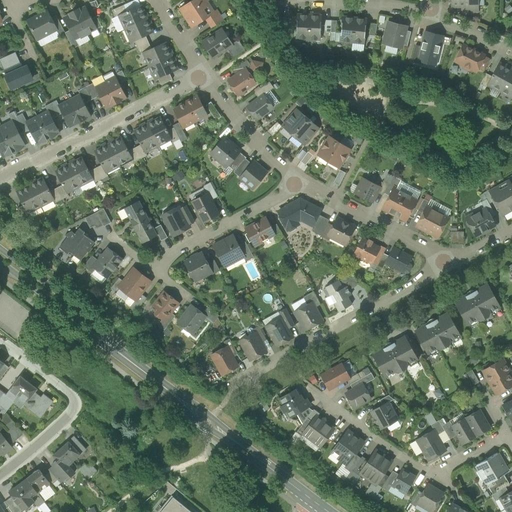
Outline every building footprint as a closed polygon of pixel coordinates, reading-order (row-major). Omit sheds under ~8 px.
[(189,19),(194,27),(206,19),(211,15),(204,4),(207,3),(205,0),(193,0),(180,9),(185,17),(187,15),(189,19)] [(214,13),(207,3),(204,4),(211,15),(214,13)] [(112,11),(115,17),(119,16),(119,15),(126,12),(124,5),(112,11)] [(78,9),(75,11),(87,35),(91,33),(91,31),(96,29),(91,19),(85,7),(79,10),(78,9)] [(119,15),(119,16),(125,29),(147,19),(147,18),(148,17),(146,11),(144,12),(143,9),(140,10),(138,7),(126,12),(119,15)] [(28,21),(36,38),(43,35),(44,36),(56,30),(57,30),(51,18),(47,11),(28,21)] [(81,38),(87,35),(75,11),(70,14),(70,15),(64,18),(70,30),(75,39),(76,39),(81,37),(81,38)] [(206,19),(212,28),(223,21),(216,11),(214,13),(211,15),(206,19)] [(192,28),(194,27),(189,19),(187,15),(185,17),(192,28)] [(307,39),(308,40),(309,16),(297,15),(296,39),(300,39),(301,40),(306,41),(307,39)] [(56,30),(59,35),(64,32),(56,16),(51,18),(57,30),(56,30)] [(118,32),(125,29),(119,16),(115,17),(112,19),(118,32)] [(321,16),(309,16),(308,40),(309,40),(310,41),(315,41),(316,40),(320,40),(321,16)] [(96,29),(102,26),(97,17),(91,19),(96,29)] [(351,42),(352,42),(354,19),(342,17),(340,41),(344,42),(345,43),(349,43),(351,42)] [(146,36),(151,34),(149,30),(152,29),(150,26),(152,25),(150,19),(148,20),(147,19),(125,29),(131,43),(134,41),(146,36)] [(366,20),(354,19),(352,42),(353,43),(354,44),(359,44),(360,43),(364,44),(366,20)] [(383,44),(401,48),(402,45),(405,31),(406,27),(389,23),(383,44)] [(43,35),(36,38),(40,46),(42,46),(60,37),(59,35),(56,30),(44,36),(43,35)] [(65,33),(73,49),(79,46),(76,39),(75,39),(70,30),(65,33)] [(222,30),(220,32),(223,37),(228,38),(222,30)] [(402,45),(407,46),(411,32),(405,31),(402,45)] [(202,43),(209,53),(213,54),(215,56),(227,48),(232,45),(232,44),(228,38),(223,37),(220,32),(202,43)] [(421,47),(421,50),(438,54),(441,44),(440,43),(442,36),(425,32),(421,47)] [(134,41),(137,48),(149,42),(146,36),(134,41)] [(227,48),(234,58),(245,51),(238,40),(232,44),(232,45),(227,48)] [(151,49),(149,42),(137,48),(140,54),(143,53),(143,52),(151,49)] [(168,49),(167,46),(164,47),(163,44),(151,49),(143,52),(143,53),(149,66),(172,56),(171,55),(173,54),(170,48),(168,49)] [(413,56),(419,57),(421,50),(421,47),(415,46),(413,56)] [(471,70),(475,72),(477,72),(478,68),(484,57),(484,56),(484,55),(482,54),(480,54),(475,51),(474,50),(466,46),(462,47),(460,51),(462,55),(460,55),(457,62),(457,63),(463,66),(464,69),(468,71),(471,70)] [(421,62),(427,64),(428,60),(436,62),(438,54),(421,50),(419,57),(413,56),(411,62),(421,65),(421,62)] [(0,59),(0,61),(4,71),(20,63),(15,52),(0,59)] [(170,73),(175,71),(173,67),(176,66),(175,63),(177,62),(174,57),(172,57),(172,56),(149,66),(156,80),(158,79),(170,73)] [(478,68),(484,71),(488,62),(489,63),(491,60),(484,57),(478,68)] [(232,70),(236,76),(246,69),(247,69),(251,66),(249,64),(247,60),(232,70)] [(251,66),(247,69),(250,75),(255,72),(260,73),(262,63),(253,61),(249,64),(251,66)] [(4,71),(7,76),(19,70),(17,65),(4,71)] [(505,67),(502,65),(501,68),(497,66),(491,77),(487,84),(487,85),(500,92),(511,70),(511,68),(506,65),(505,67)] [(6,76),(12,88),(21,84),(21,86),(26,83),(26,82),(32,79),(31,78),(32,76),(30,75),(27,67),(6,76)] [(249,79),(250,75),(247,69),(246,69),(236,76),(228,81),(237,96),(253,85),(249,79)] [(511,70),(500,92),(511,98),(511,70)] [(117,73),(122,83),(127,81),(125,77),(122,71),(117,73)] [(103,76),(105,82),(115,77),(113,73),(111,72),(103,76)] [(158,79),(161,85),(172,80),(170,73),(158,79)] [(480,85),(486,88),(487,85),(487,84),(491,77),(486,74),(480,85)] [(105,82),(103,76),(97,79),(96,78),(91,80),(93,84),(95,87),(105,82)] [(116,76),(115,77),(105,82),(117,104),(122,101),(127,98),(116,76)] [(112,107),(117,104),(105,82),(95,87),(99,96),(106,109),(111,106),(112,107)] [(255,93),(259,99),(264,95),(270,90),(274,88),(269,82),(255,93)] [(93,84),(86,88),(92,100),(99,96),(95,87),(93,84)] [(85,103),(92,100),(86,88),(78,91),(80,95),(85,103)] [(270,90),(264,95),(273,107),(279,103),(279,102),(270,90)] [(70,100),(81,122),(84,121),(84,120),(91,116),(85,103),(80,95),(70,100)] [(273,108),(273,107),(264,95),(259,99),(247,107),(256,120),(273,108)] [(198,96),(185,103),(195,122),(208,116),(198,96)] [(70,127),(75,125),(78,123),(78,124),(81,122),(70,100),(59,105),(59,106),(63,113),(70,127)] [(57,101),(51,104),(57,116),(63,113),(59,106),(59,105),(57,101)] [(206,106),(216,121),(221,117),(211,102),(206,106)] [(183,128),(195,122),(185,103),(182,104),(183,105),(174,110),(183,128)] [(57,116),(51,104),(45,107),(48,112),(52,119),(57,116)] [(282,126),(293,136),(308,119),(297,109),(282,126)] [(9,115),(12,122),(17,131),(22,128),(17,117),(14,112),(9,115)] [(49,139),(51,137),(52,139),(57,134),(59,133),(52,119),(48,112),(38,117),(49,139)] [(23,114),(17,117),(22,128),(25,133),(31,130),(27,123),(23,114)] [(38,144),(40,143),(47,141),(46,140),(49,139),(38,117),(27,123),(31,130),(38,144)] [(148,124),(147,125),(158,146),(171,139),(172,139),(168,131),(160,118),(154,121),(153,119),(147,122),(148,124)] [(319,128),(308,119),(293,136),(304,146),(319,128)] [(14,152),(17,151),(23,148),(25,146),(17,131),(12,122),(2,127),(14,152)] [(267,131),(273,136),(282,126),(276,122),(267,131)] [(145,153),(158,146),(147,125),(146,125),(145,123),(139,126),(140,128),(134,131),(141,145),(145,153)] [(173,126),(174,128),(180,139),(181,142),(187,139),(179,123),(173,126)] [(0,150),(4,157),(6,156),(12,153),(14,152),(2,127),(0,127),(0,150)] [(173,143),(180,139),(174,128),(168,131),(172,139),(171,139),(173,143)] [(317,156),(328,162),(340,143),(329,136),(326,142),(325,141),(321,148),(322,148),(317,156)] [(109,144),(108,145),(119,166),(132,160),(133,159),(128,151),(121,138),(115,141),(114,139),(108,142),(109,144)] [(211,154),(227,167),(228,166),(239,152),(240,151),(225,138),(211,154)] [(351,149),(340,143),(328,162),(339,169),(343,161),(344,161),(348,155),(347,155),(351,149)] [(106,173),(119,166),(108,145),(107,145),(106,144),(100,147),(101,148),(95,152),(102,165),(106,173)] [(141,145),(135,148),(140,159),(147,156),(145,153),(141,145)] [(134,163),(140,159),(135,148),(128,151),(133,159),(132,160),(134,163)] [(228,166),(235,171),(245,159),(246,158),(239,152),(228,166)] [(301,162),(306,166),(313,156),(308,152),(301,162)] [(70,164),(69,165),(80,186),(93,180),(89,172),(82,158),(76,161),(75,160),(69,163),(70,164)] [(251,164),(245,159),(235,171),(234,172),(240,178),(251,164)] [(240,178),(254,189),(267,173),(253,162),(251,164),(240,178)] [(67,193),(80,186),(69,165),(68,166),(67,164),(61,167),(62,169),(56,172),(63,185),(67,193)] [(102,165),(96,169),(101,180),(108,176),(106,173),(102,165)] [(95,183),(101,180),(96,169),(89,172),(93,180),(95,183)] [(333,183),(339,186),(346,173),(340,170),(333,183)] [(393,176),(389,183),(384,194),(389,196),(394,188),(397,189),(401,181),(393,176)] [(31,184),(30,185),(41,207),(54,200),(50,192),(43,178),(37,181),(36,180),(30,183),(31,184)] [(354,194),(372,203),(377,193),(381,187),(380,187),(363,178),(354,194)] [(383,196),(384,194),(389,183),(384,180),(380,187),(381,187),(377,193),(383,196)] [(401,181),(397,189),(405,194),(409,186),(401,181)] [(511,185),(509,181),(489,192),(494,201),(502,215),(511,209),(511,185)] [(28,213),(41,207),(30,185),(29,186),(28,184),(22,187),(23,189),(16,192),(23,206),(28,214),(28,213)] [(63,185),(56,188),(62,200),(69,196),(67,193),(63,185)] [(208,193),(212,200),(218,197),(212,185),(204,189),(206,194),(208,193)] [(412,187),(408,195),(417,200),(421,192),(412,187)] [(56,203),(62,200),(56,188),(50,192),(54,200),(56,203)] [(383,209),(394,215),(405,194),(397,189),(394,188),(389,196),(383,209)] [(486,199),(489,204),(494,201),(489,192),(488,190),(483,193),(486,199)] [(192,202),(203,223),(220,214),(212,200),(208,193),(206,194),(192,202)] [(408,195),(405,194),(394,215),(406,221),(410,213),(412,213),(414,208),(413,207),(417,200),(408,195)] [(418,211),(423,214),(427,207),(429,202),(424,199),(418,211)] [(481,202),(484,209),(485,209),(490,218),(495,215),(489,204),(486,199),(481,202)] [(286,227),(288,231),(295,227),(297,222),(300,220),(302,216),(314,222),(315,222),(319,215),(321,210),(314,206),(313,205),(311,203),(309,204),(301,200),(301,201),(300,200),(295,203),(294,203),(286,207),(286,208),(278,212),(281,218),(285,227),(286,227)] [(130,221),(133,226),(148,219),(139,201),(125,209),(131,221),(130,221)] [(180,209),(188,225),(195,221),(187,205),(180,209)] [(17,209),(23,220),(30,216),(28,213),(28,214),(23,206),(17,209)] [(168,226),(174,236),(190,228),(188,225),(180,209),(179,207),(169,212),(170,214),(164,218),(165,219),(164,222),(165,225),(168,226)] [(417,226),(427,232),(437,212),(427,207),(423,214),(417,226)] [(104,209),(97,213),(103,226),(104,227),(111,223),(104,209)] [(495,226),(490,218),(485,209),(484,209),(474,215),(474,214),(473,214),(474,216),(468,220),(467,217),(466,218),(467,220),(466,224),(468,227),(472,228),(476,236),(495,226)] [(448,218),(437,212),(427,232),(438,237),(448,218)] [(97,229),(103,226),(97,213),(94,214),(85,218),(90,228),(95,226),(97,229)] [(312,231),(321,236),(327,223),(329,220),(319,215),(315,222),(314,222),(312,225),(315,227),(312,231)] [(153,229),(148,219),(133,226),(136,231),(143,243),(157,236),(157,235),(153,229)] [(251,240),(255,247),(262,243),(261,242),(273,235),(274,235),(270,228),(272,227),(271,227),(268,221),(266,222),(265,219),(247,228),(253,240),(251,240)] [(338,242),(342,244),(345,243),(346,244),(354,228),(337,219),(333,226),(328,235),(331,236),(337,239),(338,242)] [(333,226),(327,223),(321,236),(329,240),(331,236),(328,235),(333,226)] [(273,235),(276,240),(283,236),(277,224),(271,227),(272,227),(270,228),(274,235),(273,235)] [(158,235),(161,241),(168,238),(161,225),(153,229),(157,235),(158,235)] [(74,255),(81,261),(95,243),(88,237),(84,234),(85,232),(80,228),(75,234),(72,232),(65,235),(68,237),(59,248),(68,255),(70,252),(74,255)] [(214,246),(225,267),(226,267),(225,264),(242,255),(244,257),(245,257),(238,245),(233,235),(214,246)] [(354,255),(372,264),(373,262),(376,255),(380,248),(371,243),(369,242),(362,239),(354,255)] [(244,257),(246,262),(254,258),(245,242),(238,245),(245,257),(244,257)] [(376,255),(382,258),(384,254),(386,249),(381,247),(380,248),(376,255)] [(95,270),(107,279),(113,272),(115,271),(117,268),(117,266),(122,259),(108,248),(98,261),(93,268),(95,270)] [(386,263),(403,272),(408,263),(411,257),(408,256),(408,257),(401,253),(401,252),(393,248),(389,256),(386,263)] [(194,278),(196,281),(211,273),(212,272),(207,264),(202,253),(186,262),(191,272),(190,274),(191,277),(194,278)] [(377,267),(383,269),(386,263),(389,256),(384,254),(382,258),(378,265),(377,267)] [(225,264),(226,267),(244,257),(242,255),(225,264)] [(373,262),(378,265),(382,258),(376,255),(373,262)] [(83,267),(92,274),(95,270),(93,268),(98,261),(92,256),(83,267)] [(211,273),(213,275),(220,271),(214,260),(207,264),(212,272),(211,273)] [(411,264),(408,263),(403,272),(406,274),(409,273),(412,268),(411,264)] [(126,304),(130,307),(135,300),(135,301),(141,294),(151,281),(134,268),(124,282),(119,288),(120,288),(129,296),(125,301),(126,304)] [(347,286),(349,291),(351,290),(358,282),(345,274),(337,279),(338,281),(339,280),(343,288),(347,286)] [(111,288),(116,293),(120,288),(119,288),(124,282),(119,278),(111,288)] [(335,304),(339,312),(352,305),(348,297),(351,295),(349,291),(347,286),(343,288),(339,280),(338,281),(325,288),(330,296),(326,299),(330,307),(335,304)] [(455,302),(468,325),(477,320),(481,321),(483,317),(485,316),(489,317),(490,313),(500,308),(487,285),(480,289),(479,288),(462,298),(455,302)] [(162,319),(164,321),(171,312),(178,303),(165,292),(154,307),(159,311),(156,315),(162,319)] [(312,302),(315,308),(321,305),(313,292),(303,297),(304,298),(308,305),(312,302)] [(129,308),(135,312),(146,298),(141,294),(135,301),(135,300),(130,307),(129,308)] [(291,305),(295,312),(308,305),(304,298),(291,305)] [(295,312),(305,330),(323,321),(315,308),(312,302),(308,305),(295,312)] [(188,327),(194,331),(205,317),(206,316),(203,314),(192,305),(178,323),(184,328),(188,327)] [(205,317),(213,323),(218,317),(219,316),(208,307),(203,314),(206,316),(205,317)] [(282,318),(288,329),(295,325),(286,309),(279,313),(282,318)] [(158,325),(165,330),(176,316),(171,312),(164,321),(162,319),(158,325)] [(430,355),(431,355),(437,352),(437,351),(437,349),(438,348),(442,350),(443,346),(445,345),(449,346),(450,342),(451,341),(452,343),(454,343),(459,340),(460,339),(459,337),(460,336),(447,313),(440,317),(422,327),(423,327),(415,331),(428,354),(429,353),(430,355)] [(268,329),(277,346),(293,337),(288,329),(282,318),(276,322),(274,326),(268,329)] [(256,333),(261,343),(267,340),(259,326),(253,329),(255,333),(256,333)] [(256,333),(255,333),(250,336),(249,336),(248,340),(241,344),(251,360),(266,352),(261,343),(256,333)] [(373,355),(385,377),(395,372),(399,373),(406,369),(407,365),(417,360),(405,337),(397,341),(380,350),(380,351),(373,355)] [(227,347),(233,357),(238,355),(230,339),(224,342),(227,347)] [(213,358),(222,375),(238,366),(233,357),(227,347),(221,350),(219,355),(213,358)] [(483,371),(490,383),(508,372),(510,371),(503,359),(483,371)] [(321,376),(329,390),(350,378),(342,364),(321,376)] [(0,370),(0,377),(2,379),(10,368),(5,365),(0,370)] [(347,379),(350,385),(366,376),(363,371),(347,379)] [(468,374),(474,385),(479,382),(472,371),(468,374)] [(511,379),(508,372),(490,383),(497,395),(508,388),(511,386),(511,379)] [(371,373),(366,376),(350,385),(353,390),(363,384),(363,385),(369,382),(374,379),(371,373)] [(15,394),(18,397),(29,383),(20,377),(10,390),(15,394)] [(346,394),(353,408),(371,398),(377,395),(369,382),(363,385),(363,384),(353,390),(346,394)] [(18,397),(25,403),(26,403),(34,393),(37,389),(29,383),(18,397)] [(12,399),(15,394),(10,390),(7,395),(12,399)] [(287,411),(290,418),(297,414),(308,407),(310,405),(306,399),(304,401),(300,395),(298,396),(294,390),(293,390),(295,393),(291,395),(290,393),(280,399),(283,405),(280,406),(284,413),(287,411)] [(12,399),(7,395),(5,393),(0,399),(0,401),(9,408),(13,403),(15,401),(12,399)] [(41,398),(34,393),(26,403),(25,403),(24,405),(40,417),(52,402),(43,395),(41,398)] [(380,400),(383,406),(388,403),(393,400),(394,399),(388,395),(388,396),(380,400)] [(25,403),(18,397),(15,401),(13,403),(21,409),(24,405),(25,403)] [(511,399),(503,405),(510,417),(511,416),(511,399)] [(373,422),(378,423),(387,426),(397,420),(388,403),(383,406),(371,412),(375,418),(373,422)] [(297,414),(303,424),(307,418),(313,411),(308,407),(297,414)] [(465,418),(476,436),(490,428),(479,410),(465,418)] [(304,434),(320,447),(334,429),(316,416),(312,421),(303,433),(304,434)] [(312,421),(307,418),(303,424),(296,432),(302,436),(304,434),(303,433),(312,421)] [(458,435),(463,444),(476,436),(465,418),(453,425),(452,426),(458,435)] [(402,422),(397,420),(387,426),(390,431),(395,428),(399,430),(402,422)] [(437,435),(445,431),(442,426),(439,420),(431,425),(434,430),(437,435)] [(10,430),(9,431),(17,440),(23,434),(12,421),(6,426),(10,430)] [(450,421),(442,426),(445,431),(450,439),(458,435),(452,426),(453,425),(450,421)] [(338,458),(347,465),(356,453),(364,442),(358,438),(358,436),(356,434),(354,435),(348,430),(331,453),(332,453),(334,451),(340,455),(338,458)] [(434,430),(418,440),(424,451),(423,452),(429,461),(446,451),(437,435),(434,430)] [(10,445),(17,440),(9,431),(3,436),(10,445)] [(0,435),(0,453),(10,445),(3,436),(2,435),(0,435)] [(74,437),(68,442),(81,455),(86,450),(74,437)] [(417,455),(423,452),(424,451),(418,440),(411,444),(417,455)] [(73,462),(81,455),(68,442),(61,449),(73,462)] [(68,466),(73,462),(61,449),(53,456),(57,460),(52,465),(53,466),(65,479),(67,480),(75,473),(68,466)] [(377,484),(384,474),(392,462),(375,451),(368,461),(360,473),(361,473),(377,484)] [(347,465),(353,469),(362,457),(356,453),(347,465)] [(494,480),(504,475),(502,473),(504,469),(506,468),(497,453),(488,458),(486,458),(485,460),(476,465),(479,471),(477,472),(481,480),(484,479),(490,488),(492,487),(496,484),(494,480)] [(362,456),(362,457),(353,469),(352,470),(359,476),(361,473),(360,473),(368,461),(362,456)] [(79,469),(88,479),(96,471),(91,465),(88,468),(84,465),(79,469)] [(49,470),(50,472),(58,480),(60,483),(65,479),(53,466),(49,470)] [(392,485),(406,494),(415,478),(401,469),(392,485)] [(27,479),(38,493),(48,485),(50,484),(39,470),(27,479)] [(53,484),(58,480),(50,472),(46,476),(53,484)] [(377,484),(382,487),(389,477),(384,474),(377,484)] [(492,487),(496,493),(505,487),(509,485),(504,475),(494,480),(496,484),(492,487)] [(32,497),(38,493),(27,479),(9,492),(12,496),(23,511),(34,502),(35,501),(32,497)] [(167,481),(161,487),(172,495),(177,489),(167,481)] [(55,494),(48,485),(38,493),(45,502),(55,494)] [(432,509),(433,510),(436,509),(438,505),(437,502),(443,494),(428,485),(423,493),(417,503),(418,503),(426,508),(427,506),(432,509)] [(509,493),(505,487),(496,493),(493,494),(492,495),(495,501),(500,498),(509,493)] [(411,502),(416,506),(418,503),(417,503),(423,493),(418,490),(411,502)] [(500,498),(506,509),(511,505),(511,491),(509,493),(500,498)] [(44,501),(38,493),(32,497),(35,501),(34,502),(37,506),(44,501)] [(192,511),(172,495),(158,511),(192,511)] [(21,511),(23,511),(12,496),(5,502),(9,507),(12,511),(21,511)] [(5,502),(0,505),(4,510),(9,507),(5,502)] [(40,505),(43,511),(46,511),(50,510),(45,502),(40,505)]
